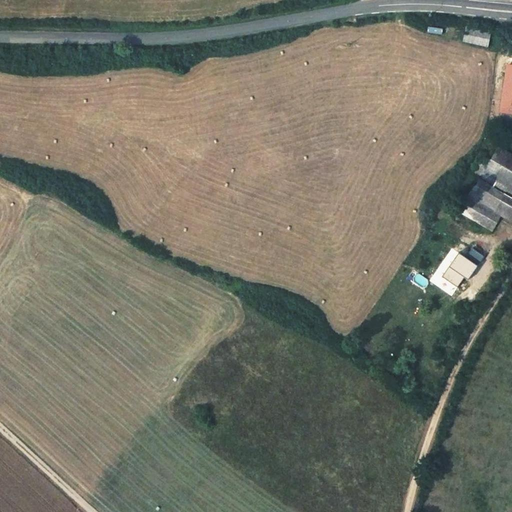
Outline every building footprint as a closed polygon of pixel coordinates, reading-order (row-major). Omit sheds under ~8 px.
[(490,46),(491,32),(465,30),(464,44),(490,46)] [(511,66),(499,65),(494,109),(507,110),(509,97),(511,97),(511,66)] [(511,152),(499,145),(488,162),(481,157),(472,171),(506,193),(497,207),(471,191),(461,206),(493,227),(502,212),(511,218),(511,152)] [(457,215),(448,229),(465,240),(474,226),(457,215)] [(475,261),(459,251),(442,276),(457,287),(475,261)]
